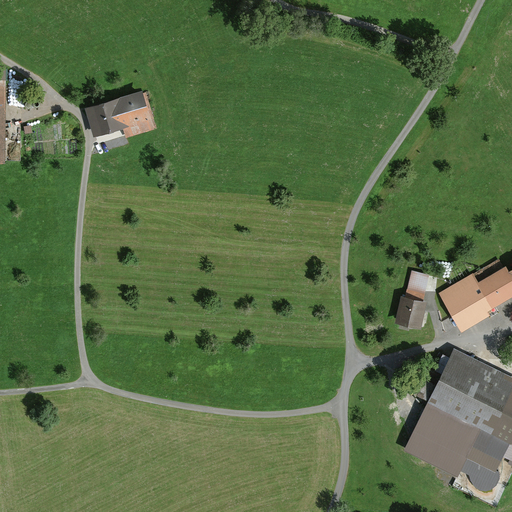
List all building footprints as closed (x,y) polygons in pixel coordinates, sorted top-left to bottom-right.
[(146,94),(89,110),(96,134),(128,126),(130,135),(156,128),(146,94)] [(511,272),(509,267),(482,284),(495,306),(511,296),(511,272)] [(405,298),(400,322),(423,327),(428,303),(405,298)] [(511,395),(511,380),(458,353),(432,404),(493,434),(511,395)] [(511,414),(495,448),(511,456),(511,414)]
